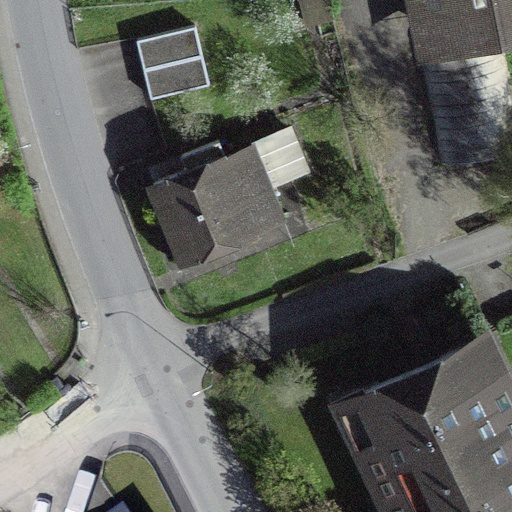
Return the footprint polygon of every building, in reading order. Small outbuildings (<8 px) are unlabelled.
[(511,0),(447,0),(457,55),(511,45),(511,0)] [(198,25),(137,39),(150,95),(211,82),(198,25)] [(283,222),(251,142),(154,181),(186,261),(283,222)] [(396,511),(511,511),(511,413),(477,344),(345,409),(396,511)] [(157,511),(144,489),(105,511),(157,511)]
